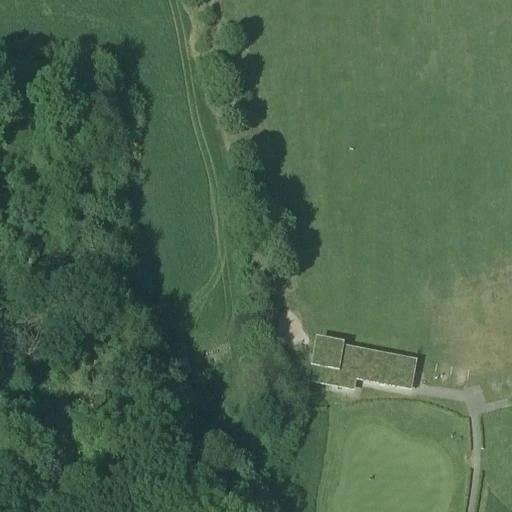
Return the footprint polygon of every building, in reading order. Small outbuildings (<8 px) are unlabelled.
[(342,352),(316,347),(309,384),(351,392),(352,386),(353,381),(353,380),(337,377),(340,361),(342,353),(342,352)] [(415,367),(342,353),(340,361),(401,372),(413,374),(415,367)] [(401,372),(340,361),(337,377),(353,380),(353,381),(397,390),(401,372)] [(413,374),(401,372),(397,390),(410,392),(413,374)] [(397,390),(353,381),(352,386),(409,397),(410,392),(397,390)] [(351,392),(309,384),(308,389),(350,397),(351,392)]
